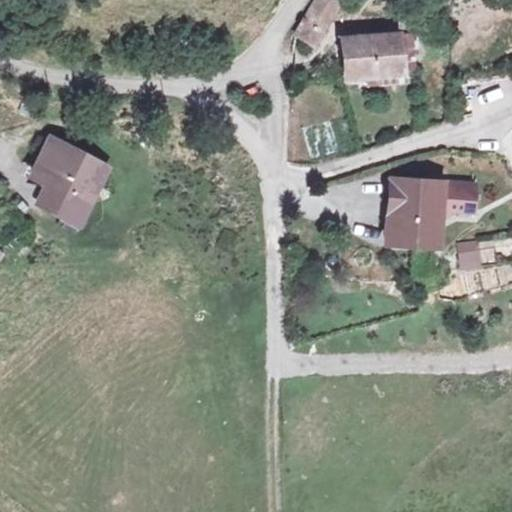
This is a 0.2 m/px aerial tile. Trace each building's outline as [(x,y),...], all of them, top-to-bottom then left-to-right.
[(312,0),(291,37),(310,48),(337,0),(312,0)] [(414,33),(333,41),(338,87),(419,79),(414,33)] [(121,163),(39,124),(15,174),(35,183),(23,209),(86,239),(121,163)] [(480,180),(372,175),(369,251),(439,254),(441,217),(478,218),(480,180)] [(224,244),(248,244),(248,219),(224,219),(224,244)] [(477,273),(477,242),(458,243),(458,273),(477,273)] [(461,274),(462,290),(511,285),(511,278),(511,269),(461,274)]
